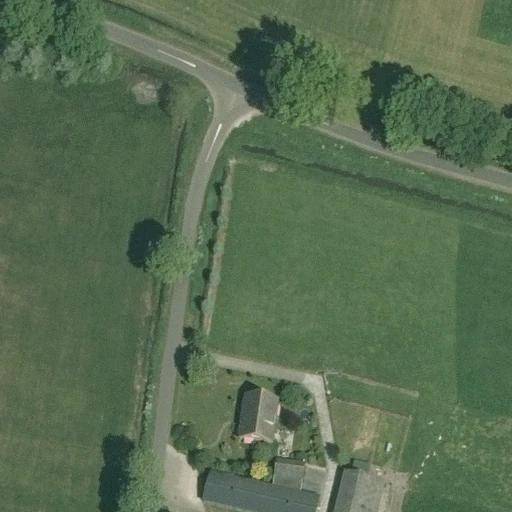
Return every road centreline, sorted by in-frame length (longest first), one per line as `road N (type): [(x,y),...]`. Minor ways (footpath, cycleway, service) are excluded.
road 1 (unclassified): [(150,511),(191,208),(237,89)]
road 2 (unclassified): [(511,181),(237,89)]
road 3 (unclassified): [(237,89),(24,0)]
